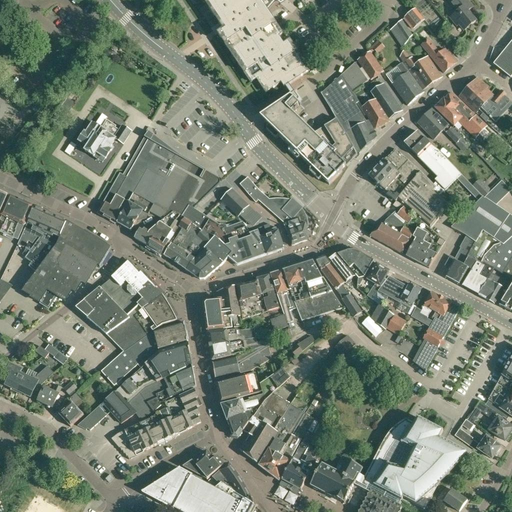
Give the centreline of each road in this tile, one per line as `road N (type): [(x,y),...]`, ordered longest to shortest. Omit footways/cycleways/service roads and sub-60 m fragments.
road 1 (tertiary): [(330,222),(223,98),(110,0)]
road 2 (residential): [(330,222),(371,155),(475,61),(505,6)]
road 3 (tertiary): [(511,325),(330,222)]
road 4 (residential): [(330,222),(311,254),(194,293)]
road 5 (residential): [(194,293),(217,434)]
road 6 (residential): [(0,174),(124,244)]
road 7 (residential): [(107,274),(0,365)]
road 8 (residential): [(114,503),(39,425),(12,413)]
road 9 (residential): [(114,503),(217,434)]
